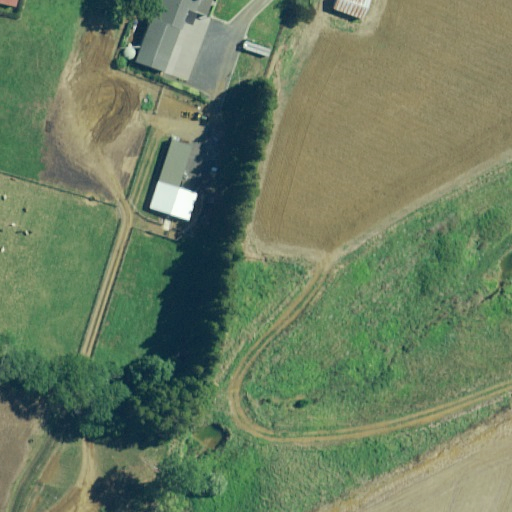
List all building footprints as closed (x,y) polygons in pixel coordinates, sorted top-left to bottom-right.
[(197,0),(159,0),(150,24),(148,24),(134,62),(162,72),(181,21),(189,24),(197,0)] [(368,0),(334,0),(331,9),(361,20),(368,0)] [(137,51),(125,46),(121,57),(133,62),(137,51)] [(183,110),(164,106),(162,115),(181,119),(183,110)] [(189,147),(169,141),(156,183),(176,189),(189,147)]
